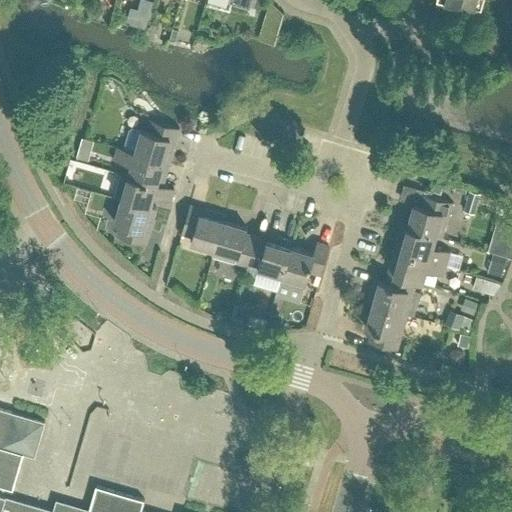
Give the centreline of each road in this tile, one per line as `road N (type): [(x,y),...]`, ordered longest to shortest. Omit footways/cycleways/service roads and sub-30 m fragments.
road 1 (tertiary): [(366,432),(316,380),(186,340),(116,302),(51,232),(0,129)]
road 2 (residential): [(336,166),(312,183),(198,150),(169,247)]
road 3 (residential): [(301,0),(348,18),(359,32),(363,54),(336,166)]
road 4 (residential): [(319,330),(347,246),(359,175),(336,166)]
road 5 (unclassified): [(511,438),(436,416),(366,432)]
